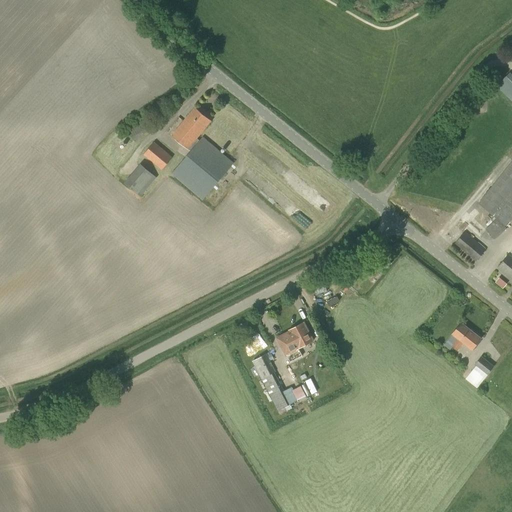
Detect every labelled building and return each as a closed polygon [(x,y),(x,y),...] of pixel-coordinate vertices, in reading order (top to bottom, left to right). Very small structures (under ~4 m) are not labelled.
[(511,101),(511,75),(510,73),(496,86),(511,101)] [(187,149),(211,121),(195,107),(171,135),(187,149)] [(134,141),(154,127),(147,116),(127,130),(134,141)] [(202,200),(234,163),(203,136),(171,174),(202,200)] [(162,170),(172,157),(154,142),(144,154),(162,170)] [(511,160),(478,203),(497,218),(485,230),(496,240),(507,228),(505,227),(506,226),(507,226),(511,219),(511,160)] [(136,163),(122,184),(141,197),(155,177),(136,163)] [(475,261),(486,249),(465,231),(455,243),(475,261)] [(511,257),(508,254),(497,268),(511,280),(511,257)] [(348,279),(370,269),(366,260),(344,270),(348,279)] [(498,277),(494,282),(502,288),(506,283),(498,277)] [(298,349),(298,348),(313,340),(303,322),(289,330),(290,332),(277,338),(281,346),(286,355),(293,351),(298,349)] [(472,350),(481,338),(461,323),(452,334),(458,338),(451,346),(457,351),(464,343),(472,350)] [(266,354),(252,361),(261,379),(274,372),(275,371),(266,354)] [(477,388),(494,366),(481,356),(474,365),(476,366),(465,379),(477,388)] [(274,372),(261,379),(278,411),(290,404),(299,400),(293,389),(292,387),(291,387),(284,391),(274,372)] [(310,378),(304,380),(310,394),(316,391),(310,378)]
